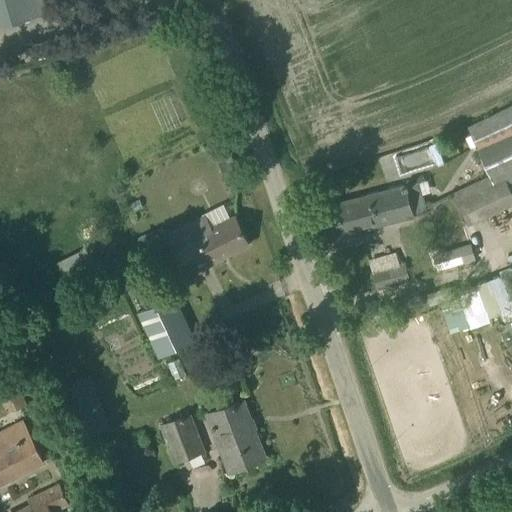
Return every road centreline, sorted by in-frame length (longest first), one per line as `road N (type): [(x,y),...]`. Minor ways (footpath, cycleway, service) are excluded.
road 1 (unclassified): [(375,511),(201,0)]
road 2 (unclassified): [(389,511),(511,451)]
